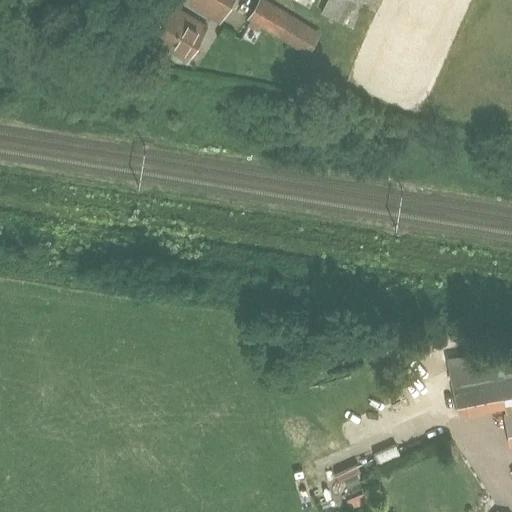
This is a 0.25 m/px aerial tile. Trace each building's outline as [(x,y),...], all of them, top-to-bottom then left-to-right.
[(187,0),(219,19),(230,0),(187,0)] [(260,28),(306,56),(321,34),(266,0),(259,0),(246,20),(249,21),(246,27),(257,34),(260,28)] [(363,4),(353,0),(327,0),(321,13),(353,29),(363,4)] [(150,38),(186,60),(207,26),(171,4),(150,38)] [(511,359),(451,371),(459,413),(504,405),(511,444),(511,359)]
